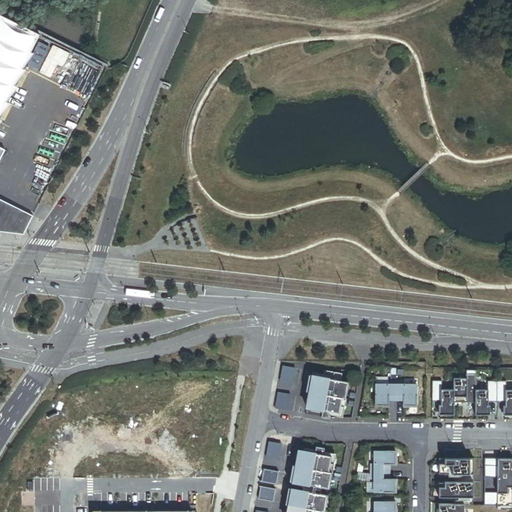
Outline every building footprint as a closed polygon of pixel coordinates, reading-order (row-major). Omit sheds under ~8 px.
[(0,12),(0,115),(3,110),(19,76),(40,32),(38,31),(32,28),(0,12)] [(32,214),(0,197),(0,231),(22,234),(32,214)] [(444,382),(435,382),(435,402),(444,402),(444,416),(457,416),(457,403),(478,403),(478,415),(491,415),(491,403),(505,403),(505,416),(511,416),(511,390),(505,391),(505,382),(490,382),(490,390),(478,390),(478,370),(469,370),(469,378),(458,378),(458,390),(444,390),(444,382)] [(340,387),(342,374),(330,372),(329,380),(312,377),(309,393),(313,394),(312,400),(309,399),(308,408),(340,414),(345,388),(340,387)] [(399,407),(412,407),(412,386),(372,386),(372,407),(384,407),(384,400),(399,401),(399,407)] [(282,446),(269,443),(266,458),(279,461),(282,446)] [(323,456),(325,449),(316,448),(315,455),(323,456)] [(321,511),(322,511),(321,511),(325,511),(328,497),(320,496),(323,484),(327,485),(332,457),(323,456),(315,455),(299,452),(298,460),(301,461),(300,468),(296,467),(294,483),(310,486),(309,493),(292,490),(290,507),(293,507),(292,511),(321,511)] [(371,494),(395,494),(394,480),(381,479),(382,466),(395,466),(395,452),(369,452),(370,465),(367,465),(368,482),(371,482),(371,494)] [(469,453),(443,453),(443,456),(438,456),(438,471),(469,470),(469,453)] [(511,459),(485,459),(485,478),(498,478),(497,493),(485,493),(485,506),(511,506),(511,459)] [(279,473),(264,470),(262,483),(277,486),(279,473)] [(443,483),(438,483),(438,495),(473,495),(473,478),(443,478),(443,483)] [(274,503),(276,491),(261,488),(259,500),(274,503)] [(183,511),(183,501),(97,501),(96,511),(183,511)] [(463,511),(463,501),(438,501),(437,511),(463,511)] [(393,511),(394,503),(370,503),(370,511),(393,511)]
